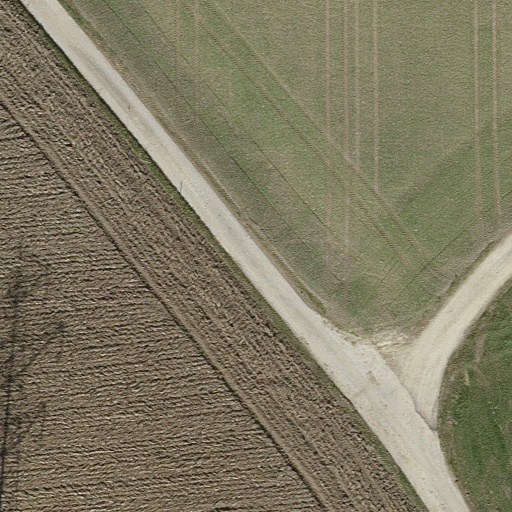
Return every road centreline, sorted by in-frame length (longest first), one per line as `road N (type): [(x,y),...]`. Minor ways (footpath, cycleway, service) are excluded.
road 1 (unclassified): [(36,0),(389,423),(448,511)]
road 2 (track): [(389,423),(470,304),(511,259)]
